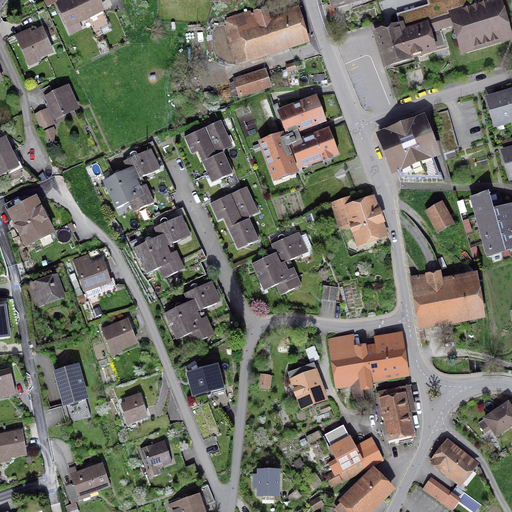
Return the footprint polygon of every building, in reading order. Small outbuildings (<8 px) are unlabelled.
[(102,34),(100,30),(109,26),(97,0),(71,0),(59,6),(68,25),(87,17),(96,37),(102,34)] [(452,14),(477,6),(475,0),(428,0),(430,5),(397,14),(400,26),(401,26),(402,29),(423,22),(424,25),(453,17),(452,14)] [(453,17),(424,25),(426,33),(455,24),(464,52),(509,39),(498,0),(477,6),(452,14),(453,17)] [(268,18),(266,10),(227,22),(239,64),(250,60),(249,56),(304,38),(295,10),(268,18)] [(407,56),(431,49),(426,33),(424,25),(423,22),(402,29),(401,26),(400,26),(376,33),(386,66),(408,59),(407,56)] [(17,40),(27,62),(52,51),(42,29),(28,36),(28,35),(17,40)] [(97,45),(100,53),(110,49),(106,41),(97,45)] [(269,87),(264,72),(235,81),(240,96),(269,87)] [(42,88),(44,95),(53,92),(51,85),(42,88)] [(76,115),(73,109),(77,107),(68,87),(45,97),(54,118),(62,114),(64,120),(76,115)] [(511,93),(503,96),(510,120),(511,119),(511,93)] [(503,125),(511,123),(510,120),(503,96),(488,100),(495,125),(503,122),(503,125)] [(300,142),(296,132),(321,122),(313,100),(280,112),(288,134),(282,136),(282,135),(261,144),(273,177),(295,169),(286,147),(292,145),(300,167),(333,155),(325,133),(300,142)] [(35,116),(41,129),(54,123),(48,110),(35,116)] [(443,154),(459,150),(448,111),(438,113),(436,112),(435,116),(440,133),(437,134),(443,154)] [(420,119),(382,134),(434,157),(420,119)] [(232,147),(220,122),(204,129),(217,156),(223,153),(224,150),(232,147)] [(53,127),(43,130),(47,141),(57,138),(53,127)] [(202,162),(202,163),(217,156),(204,129),(185,138),(192,155),(198,152),(202,162)] [(431,158),(434,157),(382,134),(396,172),(431,158)] [(21,175),(18,168),(22,166),(15,151),(11,153),(4,138),(0,140),(0,176),(6,173),(10,180),(21,175)] [(131,159),(124,162),(128,171),(131,178),(139,175),(141,178),(146,176),(163,214),(175,208),(169,195),(174,194),(153,149),(149,151),(146,145),(134,150),(135,153),(132,152),(130,155),(131,159)] [(511,150),(503,153),(510,178),(511,177),(511,150)] [(220,180),(232,174),(223,153),(217,156),(202,163),(208,176),(206,177),(210,187),(221,182),(220,180)] [(444,182),(441,182),(431,158),(396,172),(400,182),(444,183),(444,182)] [(133,200),(126,184),(121,174),(119,172),(116,172),(114,174),(115,177),(106,159),(90,166),(100,188),(106,185),(116,208),(129,202),(133,200)] [(150,196),(149,196),(141,178),(139,175),(131,178),(128,171),(121,174),(126,184),(133,200),(129,202),(133,212),(153,203),(150,196)] [(258,213),(246,188),(230,196),(242,223),(249,220),(250,217),(258,213)] [(489,194),(474,198),(479,216),(499,211),(499,210),(496,202),(492,204),(489,194)] [(228,229),(242,223),(230,196),(210,205),(218,221),(223,219),(228,229)] [(26,197),(19,199),(6,206),(26,246),(53,233),(34,197),(26,197)] [(386,234),(382,223),(383,223),(379,211),(374,213),(370,202),(352,208),(349,198),(331,204),(339,228),(355,223),(361,242),(386,234)] [(428,213),(438,230),(451,223),(442,206),(428,213)] [(479,216),(483,229),(511,221),(511,220),(508,207),(499,210),(499,211),(479,216)] [(161,225),(154,229),(159,239),(161,245),(169,241),(171,244),(176,242),(194,281),(206,275),(200,262),(204,261),(181,209),(164,217),(166,219),(163,219),(161,221),(161,225)] [(238,250),(258,241),(249,220),(242,223),(228,229),(238,250)] [(511,221),(483,229),(487,242),(511,235),(511,221)] [(279,242),(272,245),(276,255),(279,261),(287,258),(288,261),(302,255),(303,258),(314,254),(306,235),(299,237),(298,234),(285,239),(283,236),(280,236),(278,239),(279,242)] [(491,256),(511,249),(511,235),(487,242),(491,256)] [(164,266),(156,251),(153,242),(151,239),(147,238),(145,240),(145,243),(135,248),(147,274),(159,269),(164,266)] [(181,262),(179,263),(171,244),(169,241),(161,245),(159,239),(153,242),(156,251),(164,266),(159,269),(163,279),(184,269),(181,262)] [(279,276),(274,267),(270,258),(268,255),(264,255),(262,257),(263,260),(252,265),(264,291),(276,286),(273,279),(279,276)] [(294,269),(292,269),(288,261),(287,258),(279,261),(276,255),(270,258),(274,267),(279,276),(273,279),(276,286),(281,295),(302,286),(294,269)] [(74,261),(84,291),(110,282),(102,261),(89,265),(88,262),(89,262),(87,257),(74,261)] [(410,279),(418,323),(480,312),(473,275),(440,281),(439,274),(410,279)] [(56,277),(29,287),(37,308),(63,299),(56,277)] [(191,291),(184,294),(189,305),(191,310),(199,307),(200,309),(219,300),(209,277),(195,283),(196,285),(193,285),(191,287),(191,291)] [(323,286),(321,300),(336,302),(337,288),(323,286)] [(194,332),(187,316),(183,307),(181,304),(177,304),(175,306),(175,309),(165,314),(177,340),(189,334),(194,332)] [(193,344),(212,336),(200,309),(199,307),(191,310),(189,305),(183,307),(187,316),(194,332),(189,334),(193,344)] [(0,338),(10,337),(5,306),(0,306),(0,338)] [(103,331),(111,352),(136,342),(128,321),(103,331)] [(329,340),(335,383),(352,380),(355,404),(364,403),(362,388),(371,386),(369,377),(384,375),(385,381),(404,378),(397,335),(384,337),(386,348),(356,353),(353,336),(329,340)] [(189,374),(194,395),(221,388),(215,363),(199,367),(200,371),(189,374)] [(77,368),(56,374),(70,422),(90,417),(77,368)] [(0,371),(0,394),(15,391),(9,369),(0,371)] [(293,376),(304,405),(322,398),(311,370),(293,376)] [(259,387),(271,389),(274,375),(261,373),(259,387)] [(378,392),(389,444),(413,439),(416,434),(411,412),(412,411),(412,409),(414,409),(409,386),(378,392)] [(122,406),(127,423),(147,416),(140,396),(129,400),(130,403),(122,406)] [(486,419),(486,420),(479,425),(484,432),(491,428),(496,435),(510,425),(511,427),(511,411),(508,405),(486,419)] [(47,410),(52,427),(67,423),(62,406),(47,410)] [(22,431),(0,435),(0,462),(8,461),(8,457),(26,454),(22,431)] [(331,448),(338,462),(330,466),(334,472),(326,476),(331,486),(341,481),(341,482),(382,460),(373,443),(356,452),(349,439),(331,448)] [(143,450),(148,464),(145,465),(150,477),(163,473),(161,465),(171,462),(165,443),(143,450)] [(433,462),(460,483),(474,464),(447,443),(433,462)] [(297,469),(303,465),(299,459),(293,463),(297,469)] [(71,475),(74,485),(66,488),(71,503),(80,500),(79,497),(89,493),(88,490),(95,487),(96,491),(109,486),(102,465),(71,475)] [(278,496),(279,471),(259,471),(258,496),(278,496)] [(374,474),(337,511),(338,511),(363,511),(388,488),(374,474)] [(308,479),(315,488),(319,485),(312,476),(308,479)] [(451,510),(459,499),(430,478),(422,488),(451,510)] [(201,488),(207,505),(214,502),(208,486),(201,488)] [(169,505),(171,511),(204,511),(199,494),(169,505)] [(318,498),(310,503),(315,510),(323,506),(318,498)] [(65,506),(67,511),(77,511),(75,503),(65,506)]
